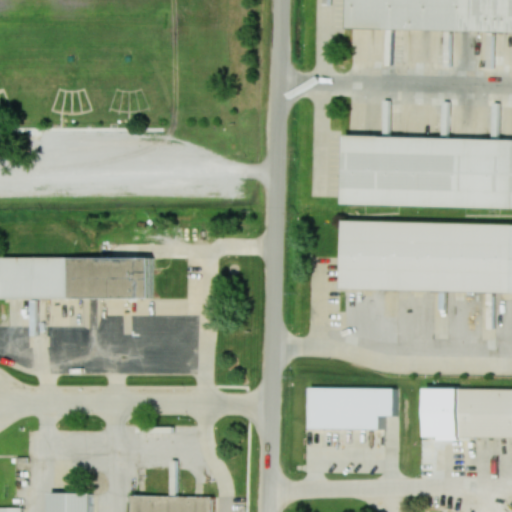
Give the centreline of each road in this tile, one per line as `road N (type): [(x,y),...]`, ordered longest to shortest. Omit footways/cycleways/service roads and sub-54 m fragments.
road 1 (tertiary): [(274,344),(283,0)]
road 2 (residential): [(273,404),(0,403)]
road 3 (residential): [(511,367),(403,365),(274,344)]
road 4 (tertiary): [(269,511),(274,344)]
